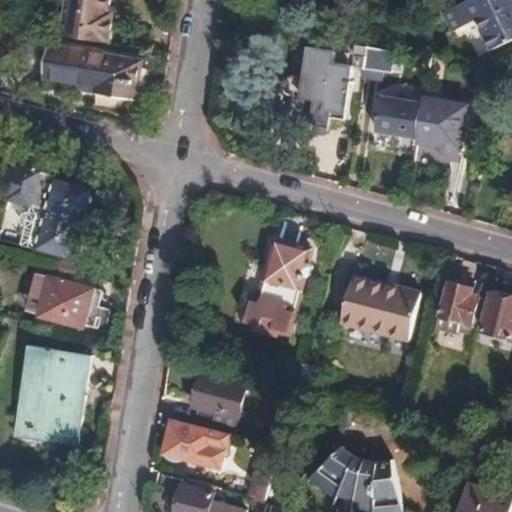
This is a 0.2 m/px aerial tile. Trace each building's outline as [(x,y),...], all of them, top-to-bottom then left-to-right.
[(62,0),(57,36),(108,44),(113,11),(109,10),(109,0),(62,0)] [(511,0),(468,0),(442,13),(451,32),(475,20),(490,51),(511,40),(511,0)] [(351,56),(363,57),(364,47),(353,46),(351,56)] [(138,62),(45,47),(40,80),(91,89),(90,95),(132,101),(138,62)] [(341,120),(342,113),(345,113),(347,89),(345,89),(350,61),(335,58),(334,64),(330,63),(332,52),(301,47),(296,76),(283,76),(279,77),(276,83),(276,88),(279,93),(288,94),(284,127),(306,131),(306,127),(322,128),(324,117),(341,120)] [(389,73),(392,52),(364,47),(363,57),(360,78),(378,80),(379,71),(389,73)] [(440,72),(442,60),(428,57),(426,70),(440,72)] [(465,105),(421,96),(414,142),(458,150),(465,105)] [(89,239),(96,214),(91,212),(96,189),(53,178),(35,248),(76,261),(83,238),(89,239)] [(101,215),(96,214),(89,239),(94,241),(101,215)] [(307,264),(310,252),(274,242),(258,299),(248,296),(240,321),(259,326),(262,332),(272,329),(290,334),(297,309),(294,308),(303,278),(308,277),(311,267),(307,264)] [(99,291),(34,274),(29,296),(41,300),(37,315),(82,328),(85,314),(93,316),(99,291)] [(418,296),(354,279),(342,325),(406,343),(418,296)] [(436,316),(433,327),(455,333),(459,322),(470,326),(477,300),(469,297),(471,291),(448,284),(440,317),(436,316)] [(511,334),(511,301),(490,296),(480,331),(511,340),(511,334)] [(76,444),(90,356),(26,346),(21,379),(28,381),(20,435),(76,444)] [(292,396),(324,404),(327,392),(311,388),(315,369),(301,365),(292,396)] [(208,428),(230,434),(243,388),(201,377),(193,405),(213,411),(208,428)] [(222,447),(224,437),(169,423),(162,453),(169,460),(176,462),(187,460),(217,468),(221,453),(206,449),(208,444),(222,447)] [(368,511),(394,511),(398,511),(384,461),(371,469),(350,463),(342,449),(312,476),(328,501),(332,496),(345,499),(348,509),(367,510),(368,511)] [(263,501),(270,475),(254,470),(247,496),(263,501)] [(179,486),(181,479),(158,472),(153,489),(176,495),(171,511),(242,511),(243,510),(209,501),(211,494),(179,486)] [(507,511),(511,497),(466,484),(457,511),(507,511)]
